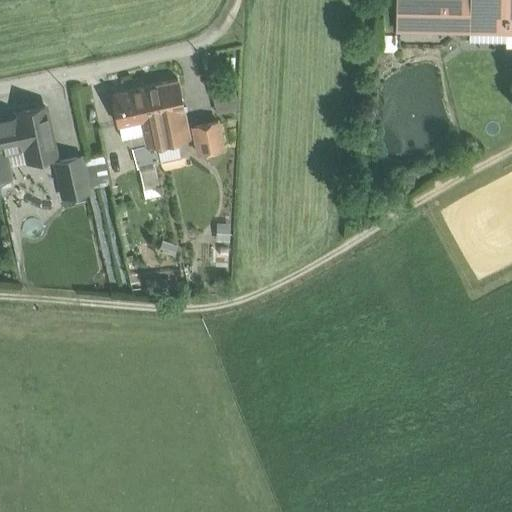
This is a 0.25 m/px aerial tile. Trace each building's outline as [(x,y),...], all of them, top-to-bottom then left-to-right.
[(469,0),(396,0),(396,28),(398,28),(398,25),(469,27),(469,0)] [(511,0),(469,0),(469,27),(469,29),(471,29),(471,24),(504,25),(504,29),(507,29),(511,19),(511,18),(511,0)] [(177,78),(144,85),(156,142),(156,143),(157,143),(189,136),(177,78)] [(144,85),(111,92),(118,125),(119,125),(122,136),(142,132),(144,144),(145,145),(156,142),(144,85)] [(234,85),(211,90),(216,112),(235,108),(236,96),(234,85)] [(18,113),(0,116),(0,177),(11,175),(8,163),(54,153),(44,105),(17,111),(18,113)] [(217,120),(192,125),(197,152),(223,147),(217,120)] [(156,142),(145,145),(144,144),(132,147),(137,166),(159,161),(157,143),(156,143),(156,142)] [(80,155),(55,161),(63,196),(88,190),(88,188),(83,165),(80,155)] [(106,160),(83,165),(88,188),(111,184),(106,160)]
